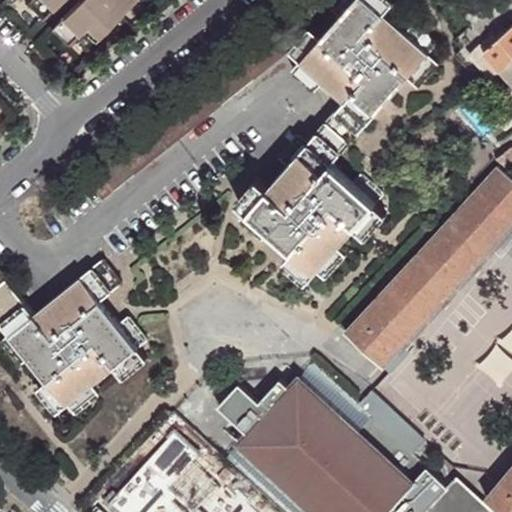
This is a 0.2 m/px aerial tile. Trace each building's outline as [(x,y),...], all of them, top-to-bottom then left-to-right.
[(28,0),(26,2),(43,19),(61,0),(28,0)] [(85,27),(97,38),(133,0),(78,0),(52,28),(68,44),(85,27)] [(321,37),(311,28),(290,50),(301,60),(324,81),(346,99),(337,110),(327,121),(351,141),(360,131),(409,75),(420,84),(440,61),(430,52),(406,31),(384,12),(393,2),(391,0),(353,0),(341,14),(321,37)] [(353,0),(338,0),(332,8),(341,14),(353,0)] [(414,22),(406,31),(430,52),(438,43),(414,22)] [(502,66),(511,57),(511,26),(498,39),(493,34),(470,54),(463,47),(456,54),(471,69),(484,82),(490,77),(502,66)] [(290,50),(271,27),(85,175),(103,199),(290,50)] [(511,57),(502,66),(501,67),(511,79),(511,57)] [(317,89),(324,81),(301,60),(293,69),(317,89)] [(351,141),(327,121),(309,141),(288,165),(269,186),(258,177),(238,201),(248,210),(271,230),(293,249),(284,260),(308,280),(317,270),(337,246),(357,225),(367,234),(387,210),(377,201),(354,181),(332,162),(351,141)] [(279,156),(288,165),(309,141),(300,134),(279,156)] [(498,156),(494,159),(502,165),(511,157),(511,148),(511,147),(498,156)] [(511,175),(500,166),(478,189),(347,330),(384,363),(392,370),(406,356),(397,348),(511,223),(511,175)] [(362,172),(354,181),(377,201),(385,193),(362,172)] [(264,239),(271,230),(248,210),(240,218),(264,239)] [(346,255),(337,246),(317,270),(325,277),(346,255)] [(0,270),(0,319),(10,332),(30,356),(48,379),(38,388),(57,412),(68,403),(92,384),(115,365),(124,376),(148,356),(140,346),(120,322),(102,299),(123,281),(103,258),(35,313),(0,270)] [(129,314),(120,322),(140,346),(149,339),(129,314)] [(21,364),(30,356),(10,332),(1,339),(21,364)] [(422,511),(447,486),(447,485),(435,475),(426,467),(413,454),(371,416),(357,432),(297,377),(288,388),(279,379),(258,402),(237,384),(217,407),(243,431),(246,434),(238,444),(313,511),(422,511)] [(100,393),(92,384),(68,403),(75,413),(100,393)] [(413,454),(425,441),(367,387),(355,400),(359,404),(413,454)] [(185,439),(194,429),(174,411),(173,411),(152,434),(160,441),(160,442),(173,428),(185,439)] [(160,441),(152,434),(140,446),(148,453),(160,441)] [(148,453),(140,446),(92,497),(108,511),(140,511),(149,504),(157,511),(163,511),(171,503),(160,492),(174,477),(148,453)] [(447,485),(447,486),(475,511),(498,511),(446,463),(435,475),(447,485)] [(511,511),(511,467),(487,497),(505,511),(511,511)] [(475,511),(447,486),(422,511),(475,511)]
